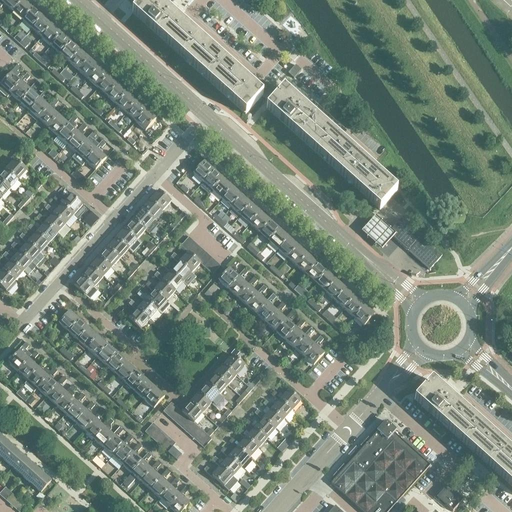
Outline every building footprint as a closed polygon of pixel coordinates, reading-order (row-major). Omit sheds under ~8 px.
[(24,1),(23,0),(7,0),(4,5),(13,13),(24,1)] [(155,0),(144,0),(132,14),(245,115),(262,96),(155,0)] [(33,9),(24,1),(13,13),(22,22),(33,9)] [(43,18),(33,9),(22,22),(32,30),(43,18)] [(52,26),(43,18),(32,30),(41,38),(52,26)] [(62,35),(52,26),(41,38),(51,47),(62,35)] [(71,43),(62,35),(51,47),(60,55),(71,43)] [(81,51),(71,43),(60,55),(70,64),(81,51)] [(90,60),(81,51),(70,64),(79,72),(90,60)] [(99,68),(90,60),(79,72),(88,81),(99,68)] [(296,65),(288,74),(294,79),(301,70),(296,65)] [(109,77),(99,68),(88,81),(98,89),(109,77)] [(64,69),(60,74),(70,81),(74,76),(64,69)] [(21,82),(11,74),(0,86),(10,95),(21,82)] [(118,85),(109,77),(98,89),(107,97),(118,85)] [(21,82),(10,95),(20,103),(31,91),(21,82)] [(128,94),(118,85),(107,97),(117,106),(128,94)] [(284,90),(267,109),(380,210),(397,191),(284,90)] [(31,91),(20,103),(29,112),(40,99),(31,91)] [(137,102),(128,94),(117,106),(126,114),(137,102)] [(40,99),(29,112),(39,120),(50,108),(40,99)] [(146,111),(137,102),(126,114),(135,123),(146,111)] [(50,108),(39,120),(48,128),(59,116),(50,108)] [(156,120),(146,111),(135,123),(146,132),(155,121),(156,120)] [(59,116),(48,128),(57,137),(68,125),(59,116)] [(145,143),(160,126),(155,121),(146,132),(140,138),(145,143)] [(68,125),(57,137),(67,145),(78,133),(68,125)] [(78,133),(67,145),(76,154),(87,142),(78,133)] [(87,142),(76,154),(86,162),(97,150),(87,142)] [(107,159),(97,150),(86,162),(96,171),(107,159)] [(15,160),(7,170),(19,181),(27,171),(15,160)] [(71,160),(67,170),(75,172),(76,171),(79,172),(82,164),(71,160)] [(214,171),(204,162),(194,174),(203,183),(214,171)] [(7,170),(0,177),(0,180),(10,190),(19,181),(7,170)] [(214,171),(203,183),(213,192),(223,180),(214,171)] [(0,180),(0,197),(2,200),(10,190),(0,180)] [(223,180),(213,192),(222,200),(233,188),(223,180)] [(233,188),(222,200),(231,208),(242,196),(233,188)] [(159,191),(150,201),(162,212),(171,202),(159,191)] [(71,195),(62,205),(74,216),(83,206),(71,195)] [(242,196),(231,208),(241,217),(252,205),(242,196)] [(17,207),(20,210),(25,204),(23,201),(17,207)] [(150,201),(142,210),(154,221),(162,212),(150,201)] [(74,216),(62,205),(53,215),(65,225),(74,216)] [(252,205),(241,217),(250,225),(261,213),(252,205)] [(142,210),(133,220),(145,231),(154,221),(142,210)] [(261,213),(250,225),(260,234),(271,222),(261,213)] [(65,225),(53,215),(45,224),(57,235),(65,225)] [(412,223),(411,222),(404,216),(401,219),(391,231),(391,236),(429,270),(442,256),(409,226),(412,223)] [(362,233),(382,251),(384,249),(390,243),(396,236),(375,218),(369,225),(363,231),(362,233)] [(9,223),(6,220),(1,226),(4,228),(9,223)] [(133,220),(125,229),(137,240),(145,231),(133,220)] [(271,222),(260,234),(269,242),(280,230),(271,222)] [(57,235),(45,224),(36,234),(48,244),(57,235)] [(125,229),(116,239),(129,250),(137,240),(125,229)] [(280,230),(269,242),(279,251),(289,239),(280,230)] [(48,244),(36,234),(28,243),(40,254),(48,244)] [(181,247),(186,251),(194,242),(189,238),(181,247)] [(116,239),(108,248),(120,259),(129,250),(116,239)] [(289,239),(279,251),(288,259),(299,247),(289,239)] [(194,242),(186,251),(188,253),(190,255),(198,246),(194,242)] [(40,254),(28,243),(19,252),(31,263),(40,254)] [(198,246),(190,255),(195,259),(203,250),(198,246)] [(299,247),(288,259),(297,268),(308,256),(299,247)] [(108,248),(99,258),(112,269),(120,259),(108,248)] [(203,250),(195,259),(199,263),(207,254),(203,250)] [(31,263),(19,252),(11,262),(23,273),(24,274),(26,273),(28,275),(35,267),(31,263)] [(195,259),(190,255),(188,253),(180,263),(192,274),(200,264),(199,263),(195,259)] [(207,254),(199,263),(200,264),(204,267),(212,258),(207,254)] [(308,256),(297,268),(307,276),(318,264),(308,256)] [(99,258),(91,267),(103,278),(112,269),(99,258)] [(208,271),(216,262),(212,258),(204,267),(208,271)] [(23,273),(11,262),(2,271),(14,282),(23,273)] [(221,266),(216,262),(208,271),(213,275),(221,266)] [(192,274),(180,263),(171,272),(183,283),(192,274)] [(318,264),(307,276),(316,285),(327,273),(318,264)] [(275,274),(278,271),(272,266),(269,269),(275,274)] [(91,267),(83,277),(95,288),(103,278),(91,267)] [(240,278),(230,269),(219,282),(229,290),(240,278)] [(14,282),(2,271),(0,274),(0,286),(6,292),(14,282)] [(183,283),(171,272),(163,282),(175,293),(183,283)] [(327,273),(316,285),(326,293),(336,281),(327,273)] [(95,288),(83,277),(74,287),(86,297),(95,288)] [(249,287),(240,278),(229,290),(238,299),(249,287)] [(336,281),(326,293),(335,302),(346,290),(336,281)] [(175,293),(163,282),(154,291),(166,302),(175,293)] [(294,291),(296,288),(291,283),(288,286),(294,291)] [(249,287),(238,299),(248,307),(259,295),(249,287)] [(346,290),(335,302),(344,310),(355,298),(346,290)] [(166,302),(154,291),(146,301),(158,311),(166,302)] [(268,304),(259,295),(248,307),(257,316),(268,304)] [(355,298),(344,310),(354,319),(365,307),(355,298)] [(158,311),(146,301),(137,310),(149,321),(158,311)] [(278,312),(268,304),(257,316),(267,325),(278,312)] [(374,315),(365,307),(354,319),(364,327),(374,315)] [(149,321),(137,310),(128,320),(140,331),(149,321)] [(59,325),(69,333),(80,321),(70,312),(59,325)] [(287,321),(278,312),(267,325),(276,333),(287,321)] [(331,325),(334,322),(328,317),(326,320),(331,325)] [(80,321),(69,333),(78,342),(89,330),(80,321)] [(297,329),(287,321),(276,333),(286,342),(297,329)] [(306,338),(297,329),(286,342),(295,350),(306,338)] [(89,330),(78,342),(87,350),(98,338),(89,330)] [(98,338),(87,350),(97,359),(108,347),(98,338)] [(316,347),(306,338),(295,350),(305,359),(316,347)] [(108,347),(97,359),(106,367),(117,355),(108,347)] [(316,347),(305,359),(314,368),(325,355),(316,347)] [(65,356),(68,353),(62,348),(59,351),(65,356)] [(29,361),(19,352),(9,364),(7,366),(8,367),(10,365),(18,372),(16,374),(17,374),(29,361)] [(117,355),(106,367),(116,376),(127,363),(117,355)] [(233,356),(224,366),(236,377),(245,367),(233,356)] [(29,361),(17,374),(18,375),(19,374),(28,381),(26,382),(26,383),(39,369),(29,361)] [(127,363),(116,376),(125,384),(136,372),(127,363)] [(84,373),(86,370),(81,365),(78,368),(84,373)] [(224,366),(216,375),(228,386),(236,377),(224,366)] [(39,369),(26,383),(27,384),(29,382),(37,389),(35,391),(36,391),(48,378),(39,369)] [(306,375),(301,371),(297,375),(303,379),(306,375)] [(136,372),(125,384),(134,393),(145,380),(136,372)] [(228,386),(216,375),(207,385),(220,395),(228,386)] [(48,378),(36,391),(37,392),(38,390),(46,398),(45,399),(45,400),(57,386),(48,378)] [(145,380),(134,393),(144,401),(144,400),(155,389),(145,380)] [(415,400),(415,401),(511,487),(511,458),(458,411),(453,406),(449,403),(453,399),(446,393),(443,396),(438,392),(430,385),(433,382),(432,382),(427,387),(415,400)] [(250,384),(249,383),(246,386),(248,388),(245,392),(248,394),(255,386),(252,383),(250,384)] [(220,395),(207,385),(199,394),(211,405),(220,395)] [(57,386),(45,400),(46,401),(47,399),(55,406),(54,408),(55,408),(67,395),(65,393),(57,386)] [(67,395),(55,408),(55,409),(57,407),(65,415),(64,416),(64,417),(76,403),(69,397),(73,392),(76,389),(72,386),(65,393),(67,395)] [(155,389),(144,400),(144,401),(153,410),(164,398),(155,389)] [(289,391),(281,400),(280,401),(293,413),(294,412),(293,411),(301,402),(289,391)] [(199,394),(193,400),(190,403),(203,414),(211,405),(199,394)] [(280,401),(272,410),(284,421),(292,412),(293,413),(280,401)] [(76,403),(64,417),(65,418),(66,416),(74,423),(73,425),(86,412),(76,403)] [(203,414),(190,403),(182,413),(185,416),(189,420),(194,424),(203,414)] [(171,404),(163,413),(168,417),(176,408),(171,404)] [(182,413),(176,408),(168,417),(177,425),(185,416),(182,413)] [(272,410),(263,420),(275,431),(276,432),(277,431),(276,430),(284,421),(272,410)] [(86,412),(73,425),(74,426),(76,424),(84,432),(83,433),(83,434),(95,420),(86,412)] [(189,420),(185,416),(177,425),(181,429),(189,420)] [(95,420),(83,434),(84,434),(85,433),(93,440),(92,442),(104,428),(95,420)] [(189,420),(181,429),(186,433),(194,424),(189,420)] [(263,420),(254,429),(267,440),(268,441),(269,440),(268,439),(275,431),(263,420)] [(409,490),(426,471),(430,466),(405,444),(394,434),(396,431),(386,423),(331,484),(333,487),(335,488),(360,511),(361,511),(388,511),(396,504),(403,497),(409,490)] [(153,424),(145,433),(149,437),(158,428),(153,424)] [(198,428),(194,424),(186,433),(190,437),(198,428)] [(104,428),(92,442),(93,443),(95,441),(103,449),(101,450),(102,450),(114,437),(104,428)] [(158,428),(149,437),(154,441),(162,432),(158,428)] [(198,428),(190,437),(194,441),(203,432),(198,428)] [(211,429),(206,435),(207,436),(209,438),(214,432),(211,429)] [(254,429),(246,439),(259,451),(260,450),(259,449),(267,440),(254,429)] [(162,432),(154,441),(158,445),(166,436),(162,432)] [(203,432),(194,441),(199,445),(207,436),(206,435),(203,432)] [(166,436),(158,445),(163,449),(171,440),(166,436)] [(207,436),(199,445),(204,449),(212,440),(209,438),(207,436)] [(114,437),(102,450),(103,451),(104,450),(112,457),(111,458),(111,459),(123,445),(114,437)] [(246,439),(237,448),(249,459),(251,460),(252,459),(251,458),(258,450),(259,451),(246,439)] [(4,440),(0,444),(0,457),(3,460),(13,448),(4,440)] [(171,440),(163,449),(167,453),(175,444),(171,440)] [(291,445),(286,440),(277,450),(282,454),(291,445)] [(123,445),(111,459),(112,460),(113,458),(122,466),(120,467),(121,467),(133,454),(123,445)] [(13,448),(3,460),(12,468),(23,457),(13,448)] [(173,448),(168,454),(177,461),(181,456),(173,448)] [(237,448),(229,458),(241,468),(242,470),(243,468),(242,467),(249,459),(237,448)] [(133,454),(121,467),(122,468),(123,467),(131,474),(130,475),(130,476),(142,462),(133,454)] [(23,457),(12,468),(22,477),(32,465),(23,457)] [(229,458),(220,467),(232,478),(233,478),(234,479),(235,478),(234,477),(241,468),(229,458)] [(142,462),(130,476),(131,476),(132,475),(140,482),(139,484),(140,484),(152,471),(142,462)] [(32,465),(22,477),(31,485),(41,474),(32,465)] [(232,478),(220,467),(212,477),(224,488),(232,478)] [(152,471),(140,484),(140,485),(142,484),(150,491),(149,492),(149,493),(161,479),(152,471)] [(41,474),(31,485),(41,494),(51,482),(41,474)] [(161,479),(149,493),(150,493),(151,492),(159,499),(158,501),(170,488),(169,487),(161,479)] [(170,488),(158,501),(159,502),(160,500),(169,508),(167,509),(168,510),(180,496),(174,491),(177,488),(177,485),(179,482),(176,479),(169,487),(170,488)] [(250,487),(243,480),(239,484),(247,491),(250,487)] [(447,487),(436,498),(451,511),(452,511),(463,501),(447,487)] [(0,496),(2,498),(8,491),(5,488),(0,493),(0,496)] [(2,498),(6,501),(12,494),(8,491),(2,498)] [(239,499),(234,495),(230,500),(235,504),(239,499)] [(180,496),(168,510),(169,510),(170,509),(173,511),(183,511),(190,505),(180,496)]
